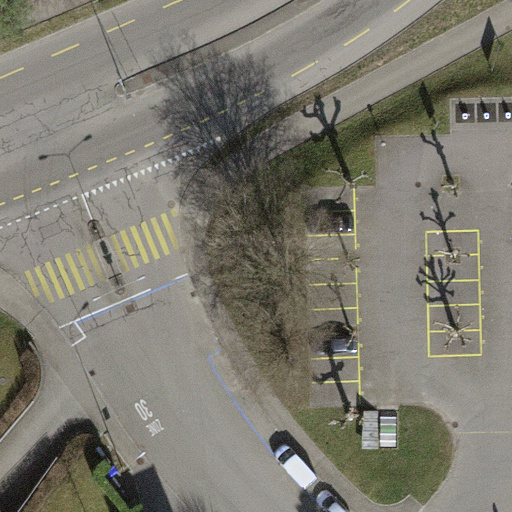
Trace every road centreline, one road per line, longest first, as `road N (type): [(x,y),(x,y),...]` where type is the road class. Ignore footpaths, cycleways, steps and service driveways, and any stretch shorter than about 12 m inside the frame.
road 1 (residential): [(53,124),(140,335),(173,395),(264,511)]
road 2 (secondary): [(310,0),(224,51),(53,124)]
